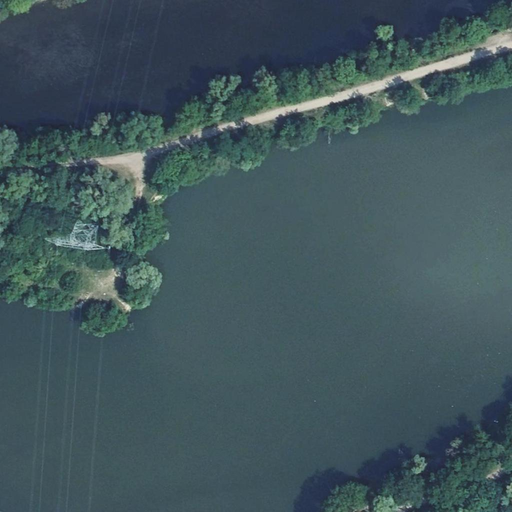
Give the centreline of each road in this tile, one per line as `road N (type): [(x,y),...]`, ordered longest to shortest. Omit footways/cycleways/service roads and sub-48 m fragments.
road 1 (track): [(511,44),(128,157),(0,178)]
road 2 (track): [(392,511),(511,464)]
